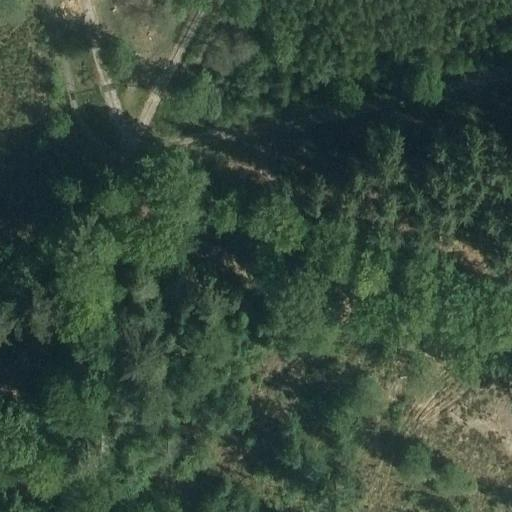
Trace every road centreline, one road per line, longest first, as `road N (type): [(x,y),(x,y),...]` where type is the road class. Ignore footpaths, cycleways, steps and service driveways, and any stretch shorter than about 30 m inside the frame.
road 1 (track): [(511,71),(131,150),(85,0)]
road 2 (track): [(511,368),(120,214)]
road 3 (track): [(47,511),(104,236)]
road 4 (track): [(136,170),(131,150),(205,0)]
